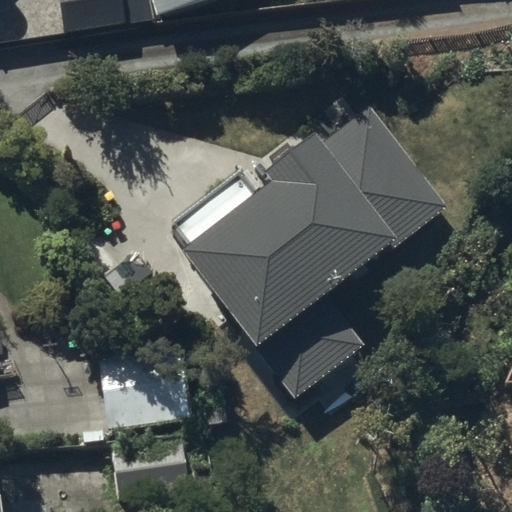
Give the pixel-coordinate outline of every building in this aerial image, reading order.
[(65,0),(69,31),(146,22),(143,0),(65,0)] [(150,0),(154,11),(190,0),(150,0)] [(450,218),(370,117),(181,267),(296,410),(363,358),(329,315),(450,218)] [(158,342),(96,352),(107,422),(169,412),(158,342)] [(172,442),(110,452),(118,502),(180,491),(172,442)]
